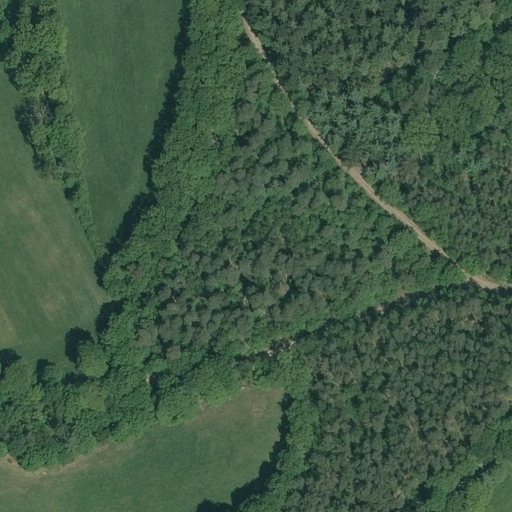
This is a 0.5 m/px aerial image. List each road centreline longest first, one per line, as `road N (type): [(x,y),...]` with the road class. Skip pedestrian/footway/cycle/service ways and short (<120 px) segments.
road 1 (track): [(478,289),(417,296),(200,375),(0,392)]
road 2 (track): [(478,289),(329,150),(279,85),(241,0)]
